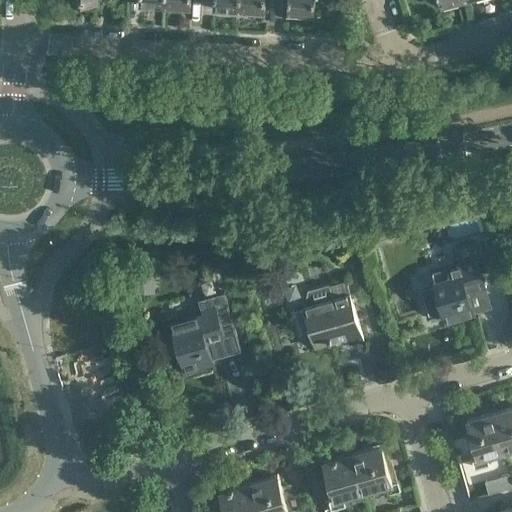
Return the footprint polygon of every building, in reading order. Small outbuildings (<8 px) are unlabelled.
[(240,8),(240,0),(215,0),(215,6),(218,6),(218,9),(231,10),(231,7),(240,8)] [(240,0),(240,8),(249,8),(249,11),(262,12),(262,9),(265,9),(265,0),(240,0)] [(315,12),(315,0),(289,0),(289,10),(299,11),(299,14),(312,15),(312,12),(315,12)] [(489,272),(501,269),(492,237),(480,240),(489,272)] [(469,291),(487,286),(475,243),(460,248),(464,260),(432,270),(447,320),(475,311),(469,291)] [(211,270),(217,270),(225,270),(225,256),(211,256),(211,270)] [(137,263),(138,292),(150,292),(150,263),(137,263)] [(300,333),(312,330),(317,345),(346,337),(348,344),(365,339),(348,279),(329,284),(329,283),(309,289),(305,305),(306,307),(293,310),(300,333)] [(209,342),(226,337),(214,294),(199,298),(203,311),(171,320),(186,370),(215,362),(209,342)] [(511,406),(497,411),(508,450),(511,448),(511,406)] [(477,466),(482,465),(490,463),(488,455),(508,450),(497,411),(469,419),(474,436),(468,437),(477,466)] [(353,452),(357,465),(364,491),(386,484),(388,492),(401,488),(399,480),(393,481),(383,443),(353,452)] [(357,465),(353,452),(325,460),(336,498),(330,499),(333,507),(346,504),(344,496),(364,491),(357,465)] [(490,492),(511,485),(511,472),(487,480),(490,492)] [(250,481),(258,511),(295,511),(295,509),(290,511),(279,473),(250,481)] [(258,511),(250,481),(221,490),(227,511),(258,511)]
